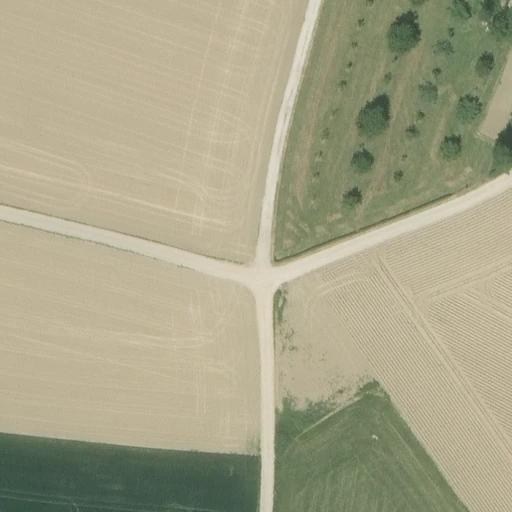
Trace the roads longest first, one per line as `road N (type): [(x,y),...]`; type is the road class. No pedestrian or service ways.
road 1 (track): [(265,276),(276,156),(313,0)]
road 2 (track): [(265,276),(0,214)]
road 3 (track): [(511,172),(465,200),(265,276)]
road 4 (track): [(263,511),(265,276)]
